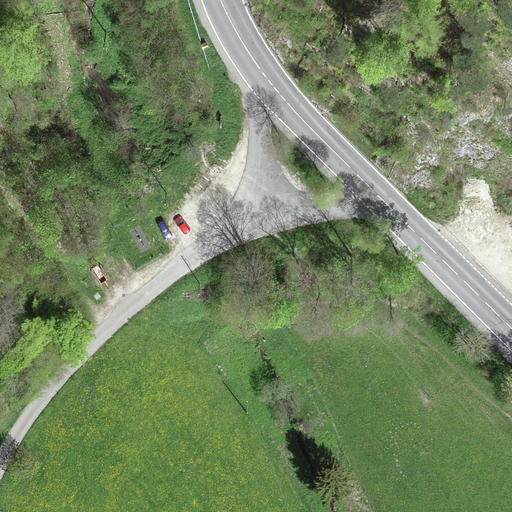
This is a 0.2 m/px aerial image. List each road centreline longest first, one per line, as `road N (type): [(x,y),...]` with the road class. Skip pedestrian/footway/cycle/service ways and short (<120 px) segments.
road 1 (unclassified): [(323,144),(147,285),(44,393),(0,463)]
road 2 (primary): [(323,144),(511,331)]
road 3 (primary): [(220,0),(265,82),(323,144)]
